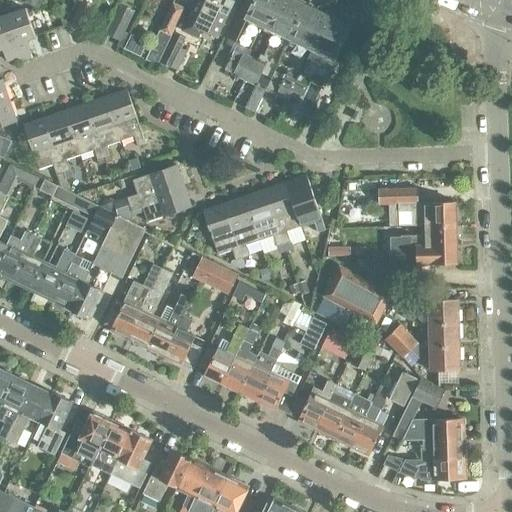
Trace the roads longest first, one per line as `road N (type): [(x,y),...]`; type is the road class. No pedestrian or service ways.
road 1 (residential): [(494,151),(323,159),(90,52),(13,74)]
road 2 (residential): [(0,318),(398,511)]
road 3 (unclassified): [(501,511),(494,151)]
road 4 (unclassified): [(494,151),(490,14)]
